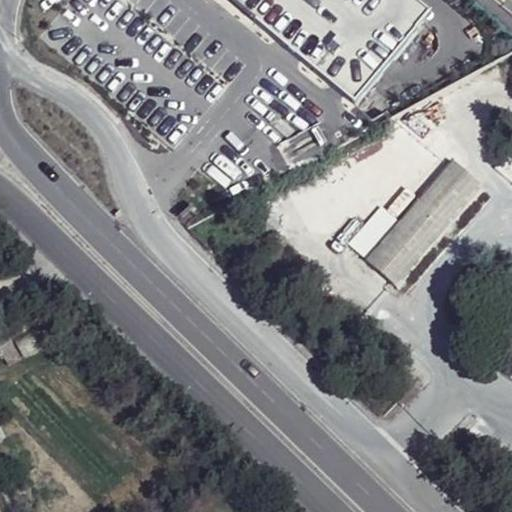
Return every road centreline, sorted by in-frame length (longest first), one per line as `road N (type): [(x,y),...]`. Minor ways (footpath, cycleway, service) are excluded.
road 1 (unclassified): [(432,511),(154,231),(94,117),(62,89),(0,64)]
road 2 (primary): [(384,511),(18,155),(0,124)]
road 3 (primary): [(0,186),(335,511)]
